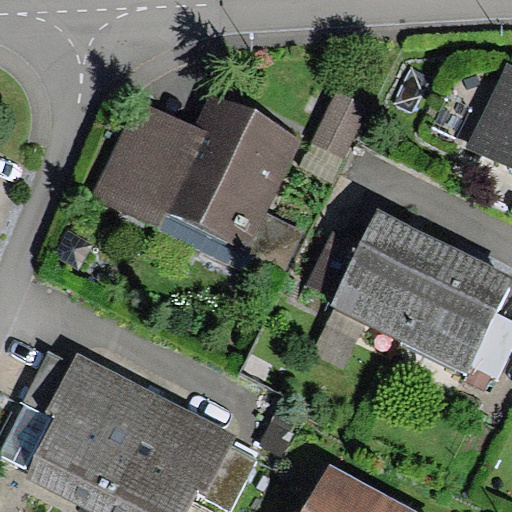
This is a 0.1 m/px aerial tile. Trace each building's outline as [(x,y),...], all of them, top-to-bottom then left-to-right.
[(511,172),(511,64),(507,62),(464,148),(511,172)] [(338,91),(304,165),(337,180),(371,106),(338,91)] [(300,141),(213,101),(199,132),(140,104),(94,203),(164,236),(172,219),(247,254),(266,214),(300,141)] [(304,231),(266,214),(247,254),(286,272),(304,231)] [(402,339),(448,249),(380,215),(364,247),(339,296),(334,306),(402,339)] [(339,296),(364,247),(334,233),(309,282),(339,296)] [(511,280),(448,249),(402,339),(468,372),(511,283),(511,280)] [(43,417),(72,363),(50,351),(22,402),(29,406),(3,454),(29,468),(53,423),(43,417)] [(25,476),(94,511),(98,511),(159,395),(78,352),(72,363),(43,417),(53,423),(29,468),(25,476)] [(235,434),(159,395),(98,511),(181,511),(192,492),(202,497),(229,446),(235,434)] [(257,461),(229,446),(202,497),(231,511),(257,461)] [(376,511),(385,495),(333,467),(307,511),(376,511)] [(417,511),(385,495),(376,511),(417,511)]
